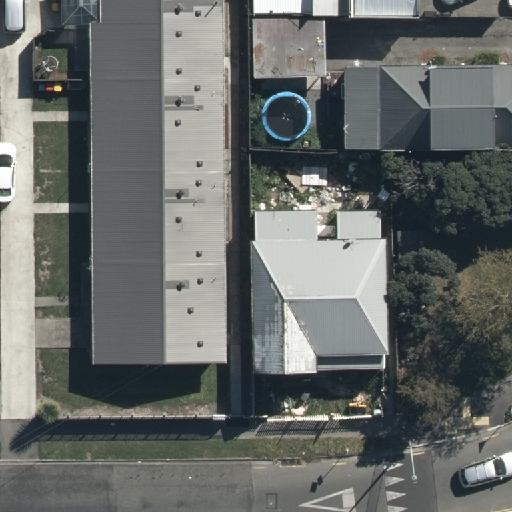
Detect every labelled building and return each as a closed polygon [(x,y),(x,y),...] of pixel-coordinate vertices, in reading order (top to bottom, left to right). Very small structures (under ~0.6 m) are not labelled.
[(96,0),(101,354),(228,352),(223,0),(96,0)] [(304,0),(254,0),(255,66),(327,65),(326,8),(305,8),(304,0)] [(413,0),(342,0),(342,16),(414,15),(413,0)] [(511,53),(336,56),(337,145),(511,142),(511,53)] [(384,350),(382,209),(335,210),(335,237),(316,237),(316,210),(252,211),(255,373),(318,372),(318,351),(384,350)]
